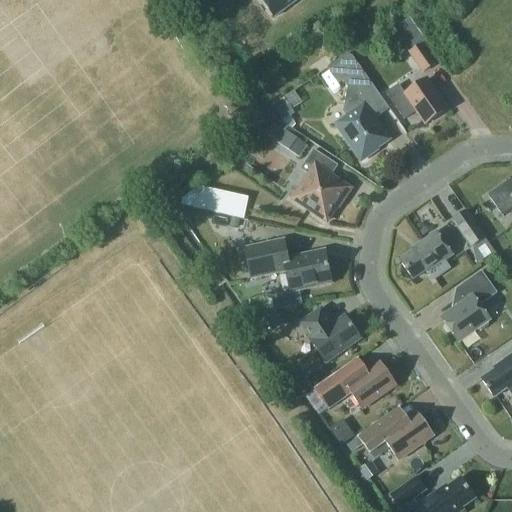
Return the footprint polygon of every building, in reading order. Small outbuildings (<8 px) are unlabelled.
[(260,0),(274,18),(297,0),(260,0)] [(436,65),(422,44),(408,54),(422,74),(436,65)] [(348,54),(327,68),(330,73),(351,58),(348,54)] [(335,126),(351,149),(353,148),(363,161),(376,152),(375,150),(388,141),(364,106),(365,101),(376,94),(351,58),(330,73),(338,84),(343,81),(354,97),(345,103),(344,113),(347,118),(335,126)] [(404,120),(415,113),(424,126),(447,110),(427,80),(405,95),(398,86),(386,94),(404,120)] [(285,104),(275,110),(282,121),(289,117),(292,115),(285,104)] [(282,121),(283,124),(291,129),(295,125),(289,117),(282,121)] [(273,143),(298,160),(306,148),(275,127),(269,131),(266,133),(265,135),(275,141),(273,143)] [(293,201),(326,223),(341,201),(343,202),(350,191),(330,177),(337,167),(313,151),(301,170),(309,176),(293,201)] [(487,197),(501,217),(511,209),(511,183),(510,180),(487,197)] [(183,200),(177,206),(209,213),(209,212),(222,214),(226,193),(214,190),(213,193),(198,189),(183,200)] [(453,222),(471,248),(484,239),(466,213),(453,222)] [(421,247),(400,262),(413,280),(426,271),(427,274),(452,256),(436,233),(419,245),(421,247)] [(285,273),(290,294),(331,285),(324,251),(287,259),(283,241),(244,250),(251,280),(285,273)] [(487,321),(489,320),(479,306),(496,294),(481,272),(455,291),(464,304),(441,320),(457,342),(475,329),(476,331),(481,332),(488,327),(489,323),(487,321)] [(309,341),(325,364),(360,340),(344,317),(332,326),(321,310),(299,325),(311,341),(309,341)] [(264,322),(272,333),(284,325),(276,314),(264,322)] [(494,399),(505,391),(511,400),(511,355),(493,369),(494,371),(481,380),(494,399)] [(328,410),(350,394),(361,410),(395,387),(379,364),(366,373),(357,360),(314,390),(328,410)] [(398,410),(358,438),(363,446),(369,455),(385,444),(398,462),(433,438),(417,414),(406,421),(398,410)] [(358,438),(346,446),(351,454),(363,446),(358,438)] [(388,497),(398,511),(399,511),(426,492),(416,477),(388,497)] [(447,489),(445,487),(421,504),(427,511),(461,511),(463,511),(461,510),(475,500),(460,479),(447,489)]
